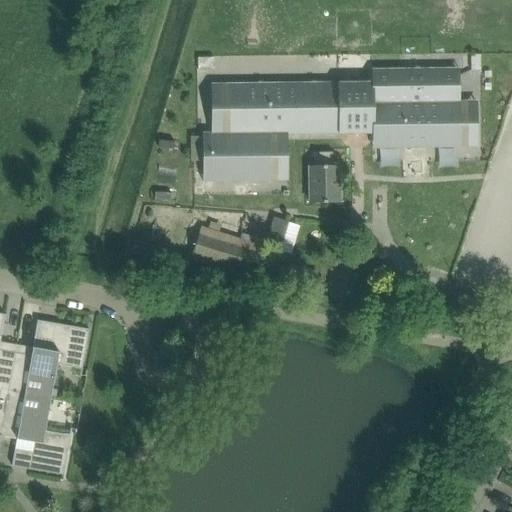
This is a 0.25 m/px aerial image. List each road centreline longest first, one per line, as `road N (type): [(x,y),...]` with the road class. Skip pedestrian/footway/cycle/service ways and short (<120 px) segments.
road 1 (unclassified): [(511,307),(423,280),(392,251),(384,199)]
road 2 (residential): [(163,314),(0,278)]
